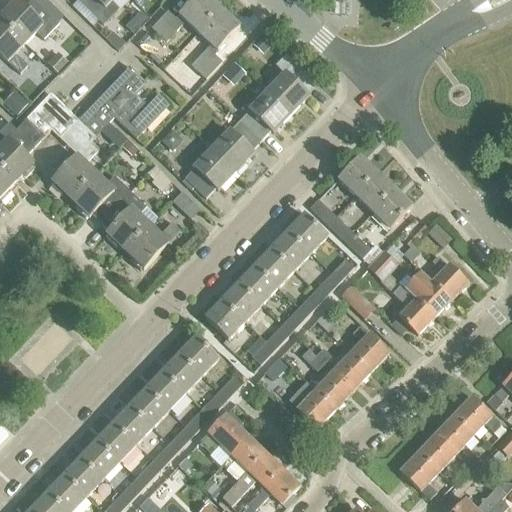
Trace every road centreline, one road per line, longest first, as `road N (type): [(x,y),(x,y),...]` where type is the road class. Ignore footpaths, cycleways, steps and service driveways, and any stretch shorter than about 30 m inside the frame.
road 1 (tertiary): [(145,327),(374,91)]
road 2 (residential): [(308,511),(341,466),(511,305)]
road 3 (tertiary): [(511,260),(374,91)]
road 4 (tertiary): [(0,480),(145,327)]
road 5 (residential): [(0,239),(17,223),(43,228),(145,327)]
road 6 (residential): [(64,98),(107,56),(50,0)]
road 7 (residential): [(374,91),(274,2)]
